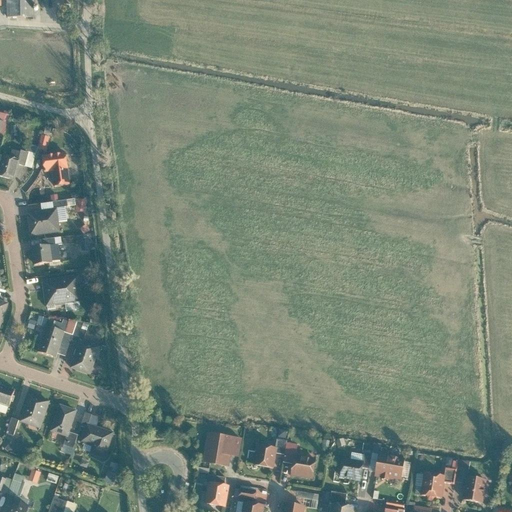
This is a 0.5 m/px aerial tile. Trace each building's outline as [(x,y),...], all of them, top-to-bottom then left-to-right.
[(9,0),(9,17),(36,16),(35,0),(9,0)] [(9,114),(0,112),(0,138),(3,139),(9,114)] [(40,150),(47,151),(50,136),(43,135),(40,150)] [(12,157),(6,156),(1,174),(18,179),(21,165),(25,166),(29,153),(37,155),(39,147),(30,145),(29,151),(23,150),(22,152),(14,150),(12,157)] [(43,171),(51,170),(53,188),(69,186),(65,154),(42,157),(43,171)] [(90,201),(80,199),(79,210),(88,212),(90,201)] [(54,202),(55,209),(28,212),(31,235),(62,232),(60,218),(71,217),(69,201),(54,202)] [(90,229),(87,224),(81,228),(84,233),(90,229)] [(56,237),(43,240),(44,245),(35,247),(38,265),(57,261),(53,244),(57,243),(56,237)] [(89,240),(81,241),(82,251),(90,250),(89,240)] [(96,270),(86,271),(87,284),(97,283),(96,270)] [(80,276),(44,280),(47,305),(82,301),(80,276)] [(39,315),(34,314),(31,323),(35,324),(39,315)] [(47,318),(40,316),(38,323),(45,326),(47,318)] [(66,333),(74,336),(78,327),(79,322),(71,319),(70,321),(64,320),(63,322),(56,320),(54,328),(47,325),(39,351),(58,358),(66,333)] [(89,330),(78,327),(74,336),(73,340),(80,343),(72,367),(93,374),(102,345),(86,340),(89,330)] [(16,390),(0,385),(0,403),(11,406),(16,390)] [(50,400),(30,393),(21,420),(12,417),(7,434),(15,437),(20,422),(41,428),(50,400)] [(78,410),(61,405),(52,431),(68,436),(65,445),(74,448),(79,434),(71,431),(78,410)] [(101,417),(87,412),(82,426),(88,428),(83,442),(95,446),(93,453),(106,457),(115,433),(98,427),(101,417)] [(239,437),(210,432),(205,463),(227,467),(230,452),(236,454),(239,437)] [(15,445),(10,439),(3,445),(8,451),(15,445)] [(262,443),(258,465),(275,467),(278,445),(262,443)] [(379,451),(373,475),(397,480),(403,457),(379,451)] [(292,454),(289,473),(313,476),(315,457),(292,454)] [(342,457),(338,475),(364,479),(368,462),(342,457)] [(120,473),(109,470),(106,484),(117,486),(120,473)] [(40,473),(33,471),(30,480),(37,482),(40,473)] [(30,500),(21,496),(26,482),(24,481),(26,477),(17,473),(14,480),(7,478),(6,479),(0,477),(0,478),(0,490),(17,497),(11,511),(28,511),(30,506),(28,505),(30,500)] [(207,475),(199,473),(198,482),(205,484),(207,475)] [(425,473),(421,495),(442,499),(445,477),(425,473)] [(59,484),(61,476),(51,474),(49,481),(59,484)] [(225,478),(211,475),(209,483),(212,483),(208,499),(225,503),(229,484),(224,482),(225,478)] [(467,478),(464,501),(481,504),(485,481),(467,478)] [(239,498),(246,499),(243,511),(262,511),(264,502),(258,501),(260,491),(241,488),(239,498)] [(65,511),(69,502),(59,499),(61,494),(56,493),(49,511),(65,511)] [(351,511),(352,505),(331,502),(329,511),(351,511)] [(304,511),(305,506),(285,503),(283,511),(304,511)]
